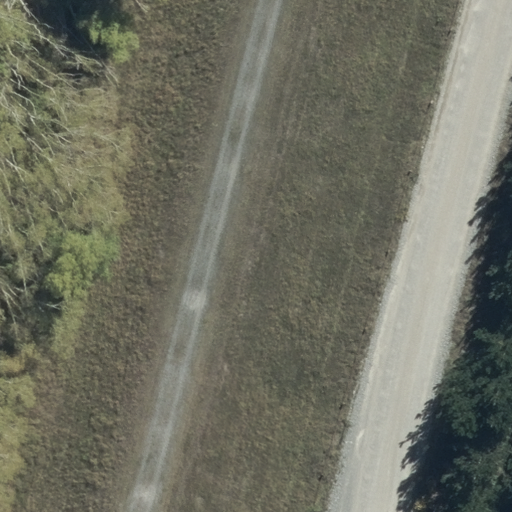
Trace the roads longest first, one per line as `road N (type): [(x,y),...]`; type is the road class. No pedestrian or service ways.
road 1 (track): [(497,0),(361,511)]
road 2 (track): [(135,511),(266,0)]
